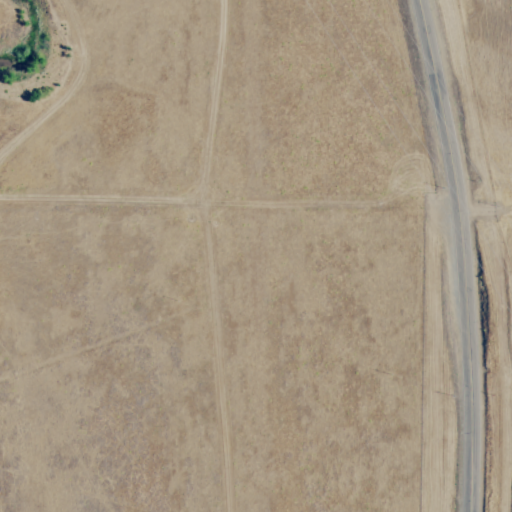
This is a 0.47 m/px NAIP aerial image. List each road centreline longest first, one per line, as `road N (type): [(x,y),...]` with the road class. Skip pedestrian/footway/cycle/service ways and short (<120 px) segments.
road 1 (residential): [(416,0),(461,227),(468,511)]
road 2 (track): [(229,511),(207,181),(218,0)]
